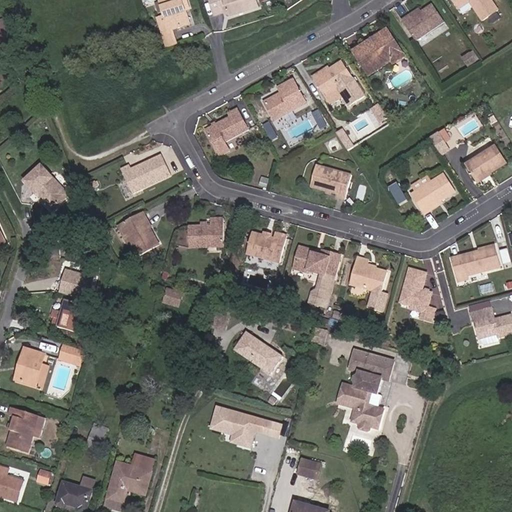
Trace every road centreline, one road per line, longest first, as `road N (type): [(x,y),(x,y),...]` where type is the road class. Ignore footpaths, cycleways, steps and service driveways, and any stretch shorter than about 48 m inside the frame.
road 1 (residential): [(179,120),(202,173),(244,200),(427,249),(511,195)]
road 2 (residential): [(380,0),(179,120)]
